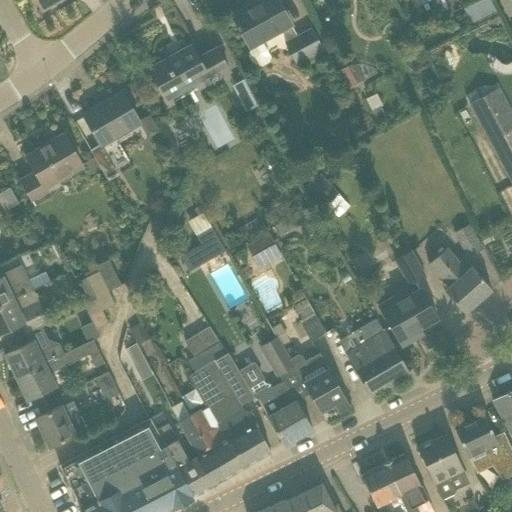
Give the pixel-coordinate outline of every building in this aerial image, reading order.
[(34,0),(41,12),(62,0),(34,0)] [(235,26),(238,30),(239,30),(249,49),(291,26),(276,0),(260,0),(255,3),(256,6),(235,18),(233,15),(232,16),(237,25),(235,26)] [(497,14),(490,0),(480,0),(463,8),(472,27),(497,14)] [(310,30),(285,44),(297,65),(322,51),(310,30)] [(195,86),(197,89),(229,72),(216,48),(198,59),(191,46),(149,70),(168,105),(173,102),(172,99),(195,86)] [(245,83),(238,87),(249,108),(256,104),(245,83)] [(83,115),(100,145),(127,129),(139,122),(122,92),(83,115)] [(355,131),(345,123),(341,120),(330,135),(344,145),(355,131)] [(511,128),(489,141),(511,183),(511,128)] [(44,186),(70,172),(81,166),(64,135),(62,137),(63,138),(52,144),(51,143),(26,157),(35,173),(21,182),(35,206),(51,197),(44,186)] [(321,172),(307,185),(327,207),(340,194),(321,172)] [(9,188),(0,193),(0,204),(3,210),(17,202),(9,188)] [(483,250),(469,225),(454,233),(468,258),(483,250)] [(18,235),(24,246),(35,240),(29,229),(18,235)] [(256,267),(280,257),(269,232),(245,242),(256,267)] [(191,248),(180,254),(190,270),(200,264),(191,248)] [(465,314),(492,290),(471,267),(466,271),(446,248),(428,264),(448,287),(444,290),(465,314)] [(425,276),(411,251),(389,263),(404,290),(378,305),(401,347),(414,339),(411,334),(438,319),(417,281),(425,276)] [(96,267),(99,273),(109,292),(121,286),(109,260),(96,267)] [(0,305),(33,290),(21,264),(1,274),(0,272),(0,305)] [(115,305),(109,292),(99,273),(86,279),(96,298),(102,311),(115,305)] [(49,322),(33,290),(0,305),(0,333),(20,324),(25,334),(49,322)] [(83,304),(96,330),(109,324),(102,311),(96,298),(83,304)] [(311,342),(325,334),(306,299),(294,306),(302,320),(299,321),(311,342)] [(370,338),(362,343),(347,352),(355,367),(354,368),(371,395),(408,373),(383,331),(376,319),(363,326),(370,338)] [(200,410),(190,415),(209,450),(216,446),(223,459),(221,460),(230,476),(271,452),(248,410),(244,412),(240,405),(255,398),(251,392),(228,352),(225,354),(209,327),(185,342),(194,357),(189,361),(195,372),(188,376),(207,409),(201,412),(200,410)] [(277,337),(261,346),(259,348),(276,377),(294,367),(290,359),(277,337)] [(16,377),(27,400),(54,387),(48,374),(88,354),(94,367),(105,363),(94,339),(63,354),(16,377)] [(5,354),(16,377),(63,354),(59,344),(39,353),(32,340),(5,354)] [(140,355),(134,343),(124,349),(130,361),(140,355)] [(297,355),(290,359),(294,367),(320,412),(334,404),(339,413),(350,407),(329,370),(319,354),(305,361),(302,356),(297,355)] [(119,394),(108,372),(95,379),(106,400),(119,394)] [(265,384),(251,392),(255,398),(256,397),(267,417),(283,445),(312,429),(297,401),(296,402),(284,381),(271,388),(269,385),(265,384)] [(511,390),(493,401),(511,435),(511,437),(511,390)] [(61,406),(36,418),(49,446),(86,429),(73,402),(61,407),(61,406)] [(200,455),(196,458),(211,486),(230,476),(221,460),(223,459),(216,446),(209,450),(190,415),(178,421),(195,453),(198,452),(200,455)] [(495,438),(485,417),(473,423),(471,422),(463,426),(463,428),(455,431),(467,457),(469,457),(476,473),(477,472),(476,470),(492,463),(502,477),(511,472),(511,450),(503,432),(502,432),(503,434),(495,438)] [(163,511),(193,497),(156,431),(150,419),(70,459),(81,482),(70,487),(82,510),(80,511),(163,511)] [(169,424),(156,431),(193,497),(211,486),(196,458),(189,462),(174,434),(169,424)] [(417,448),(433,484),(441,500),(453,494),(454,490),(448,476),(463,469),(446,435),(417,448)] [(427,500),(405,453),(360,474),(365,483),(354,488),(365,511),(419,511),(416,505),(427,500)] [(291,511),(340,511),(336,503),(334,504),(323,482),(322,482),(321,482),(318,483),(319,484),(302,492),(302,491),(286,499),(291,511)] [(291,511),(286,499),(259,511),(291,511)]
